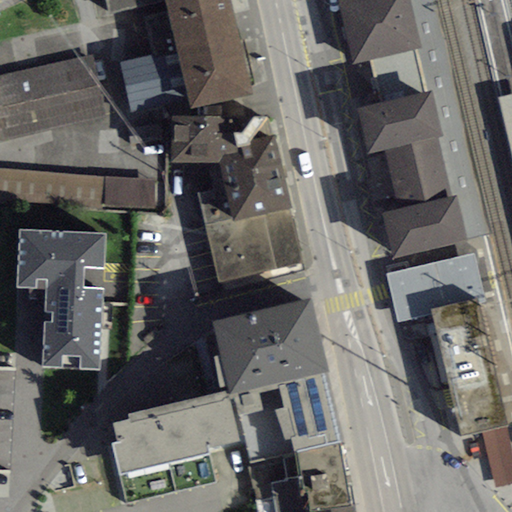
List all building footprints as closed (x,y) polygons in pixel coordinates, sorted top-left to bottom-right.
[(160,0),(165,0),(171,26),(233,12),(229,0),(105,0),(109,12),(160,0)] [(381,103),(425,92),(415,50),(421,49),(409,0),(340,0),(337,1),(351,64),(370,60),(381,103)] [(436,0),(409,0),(421,49),(415,50),(425,92),(431,90),(443,137),(436,138),(450,198),(456,196),(467,241),(493,238),(436,0)] [(252,96),(233,12),(171,26),(177,51),(121,63),(131,110),(186,98),(189,110),(252,96)] [(106,118),(91,56),(0,76),(0,134),(1,141),(106,118)] [(425,92),(381,103),(356,110),(368,154),(385,150),(398,210),(382,214),(392,258),(467,241),(456,196),(450,198),(436,138),(443,137),(431,90),(425,92)] [(511,93),(498,97),(511,157),(511,93)] [(221,282),(300,262),(274,136),(265,116),(172,116),(173,163),(220,164),(224,189),(197,194),(221,282)] [(0,169),(0,200),(153,210),(154,181),(0,169)] [(105,235),(20,230),(17,288),(46,290),(42,367),(62,368),(63,356),(80,357),(80,368),(100,369),(104,289),(82,288),(83,268),(103,269),(105,235)] [(477,299),(430,309),(459,438),(481,433),(505,428),(507,427),(477,299)] [(328,375),(311,300),(215,322),(231,391),(232,396),(328,375)] [(247,464),(343,443),(328,375),(232,396),(242,441),(247,464)] [(112,444),(119,474),(210,453),(209,448),(242,441),(232,396),(231,391),(127,415),(129,421),(115,425),(119,443),(112,444)] [(511,454),(505,428),(481,433),(495,488),(511,483),(511,454)] [(247,464),(256,511),(333,511),(354,508),(343,443),(247,464)]
